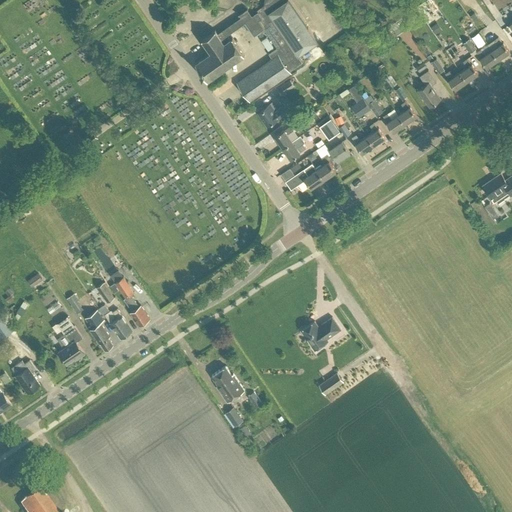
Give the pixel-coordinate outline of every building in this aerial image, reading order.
[(303,61),(298,54),(318,41),(289,0),(270,0),(269,1),(265,0),(264,4),(257,10),(258,11),(252,15),(248,9),(248,8),(238,14),(239,15),(240,14),(241,16),(218,32),(215,29),(212,31),(202,39),(211,52),(195,62),(199,68),(197,69),(202,76),(204,75),(207,80),(244,54),(232,37),(227,41),(224,36),(245,22),(254,35),(264,28),(277,47),(269,53),(273,58),(272,58),(238,82),(242,87),(247,94),(250,99),(290,71),(289,71),(303,61)] [(511,0),(506,0),(501,3),(505,8),(511,3),(511,0)] [(419,6),(423,13),(431,8),(427,2),(419,6)] [(434,22),(442,19),(437,8),(429,11),(434,22)] [(471,16),(474,22),(480,18),(476,12),(471,16)] [(395,32),(397,35),(409,27),(403,17),(391,25),(393,28),(390,30),(392,34),(395,32)] [(197,30),(200,35),(215,27),(212,22),(197,30)] [(491,49),(498,59),(509,51),(503,41),(502,42),(498,36),(494,39),(498,45),(491,49)] [(73,47),(77,52),(88,45),(83,39),(73,47)] [(465,43),(471,52),(476,48),(470,39),(465,43)] [(480,57),(486,67),(498,59),(491,49),(485,54),(481,48),(477,51),(481,57),(480,57)] [(436,57),(434,58),(431,53),(428,55),(431,60),(431,61),(439,73),(445,69),(436,57)] [(460,71),(467,80),(478,72),(472,63),(471,63),(467,58),(463,60),(467,66),(460,71)] [(415,67),(419,72),(427,66),(423,61),(415,67)] [(418,89),(429,106),(440,98),(431,85),(437,81),(428,69),(420,75),(425,84),(418,89)] [(449,79),(455,88),(467,80),(460,71),(453,76),(449,70),(445,73),(449,78),(449,79)] [(290,79),(277,87),(282,94),(294,85),(290,79)] [(355,85),(349,89),(357,101),(351,105),(359,116),(371,108),(363,97),(355,85)] [(395,89),(402,99),(408,95),(401,85),(395,89)] [(382,110),(374,99),(368,103),(376,115),(382,110)] [(398,114),(405,123),(416,115),(410,106),(409,106),(405,100),(401,103),(405,109),(398,114)] [(258,111),(268,125),(286,112),(281,105),(277,108),(272,101),(258,111)] [(338,111),(331,113),(334,120),(340,117),(338,111)] [(387,121),(393,131),(405,123),(398,114),(391,118),(387,112),(384,115),(388,121),(387,121)] [(320,126),(329,138),(340,130),(331,118),(320,126)] [(339,126),(345,136),(351,133),(344,122),(339,126)] [(367,135),(373,144),(385,136),(379,127),(378,128),(374,122),(370,124),(374,130),(367,135)] [(275,135),(283,147),(292,140),(287,133),(293,129),(290,125),(285,129),(284,129),(275,135)] [(84,137),(89,144),(98,137),(93,130),(84,137)] [(314,130),(306,137),(315,146),(323,139),(314,130)] [(298,144),(304,140),(297,131),(291,135),(298,144)] [(356,143),(362,152),(373,144),(367,135),(360,140),(356,134),(352,137),(356,142),(356,143)] [(283,147),(291,158),(300,152),(300,151),(306,147),(303,143),(297,147),(292,140),(283,147)] [(329,156),(332,159),(335,158),(337,162),(350,153),(342,141),(329,149),(332,154),(329,156)] [(311,160),(316,156),(312,151),(307,155),(311,160)] [(316,168),(323,179),(336,170),(330,161),(332,160),(332,159),(329,156),(328,153),(322,157),(325,162),(316,168)] [(305,179),(311,187),(323,179),(316,168),(313,162),(285,180),(291,189),(305,179)] [(292,172),(289,167),(280,173),(285,180),(294,175),(292,172)] [(501,172),(483,185),(494,201),(509,191),(511,194),(511,193),(511,174),(505,179),(501,172)] [(490,207),(494,213),(500,210),(496,203),(490,207)] [(28,280),(32,287),(43,279),(38,273),(28,280)] [(115,281),(126,297),(134,291),(123,276),(115,281)] [(115,292),(120,288),(115,281),(110,285),(115,292)] [(104,282),(97,286),(108,301),(114,297),(104,282)] [(3,294),(9,302),(14,298),(11,293),(9,294),(7,292),(3,294)] [(67,298),(71,304),(78,300),(79,299),(74,292),(67,298)] [(133,297),(127,301),(132,310),(130,311),(134,318),(136,318),(140,324),(150,317),(141,304),(138,305),(133,297)] [(17,311),(23,315),(27,308),(21,304),(17,311)] [(0,307),(0,337),(0,338),(14,328),(0,307)] [(110,310),(105,313),(121,337),(133,329),(118,308),(111,312),(110,310)] [(100,342),(101,341),(106,348),(113,343),(109,336),(109,334),(100,322),(104,319),(97,309),(86,317),(91,324),(89,326),(91,328),(90,328),(100,342)] [(58,351),(67,363),(78,355),(79,357),(85,352),(77,341),(83,337),(75,325),(75,324),(68,314),(57,322),(64,332),(71,342),(58,351)] [(341,329),(332,316),(318,326),(315,320),(301,329),(314,349),(328,340),(327,338),(341,329)] [(16,354),(27,348),(21,336),(10,341),(16,354)] [(16,375),(28,392),(40,384),(32,372),(37,368),(30,359),(25,363),(22,359),(12,367),(17,374),(16,375)] [(218,384),(227,398),(229,400),(246,388),(235,372),(233,373),(227,365),(213,374),(219,383),(218,384)] [(338,371),(319,383),(326,393),(345,380),(338,371)] [(0,411),(11,403),(0,386),(0,411)] [(249,395),(258,406),(264,402),(255,390),(249,395)] [(234,406),(226,412),(235,425),(243,419),(234,406)] [(58,511),(44,491),(22,506),(25,511),(58,511)]
